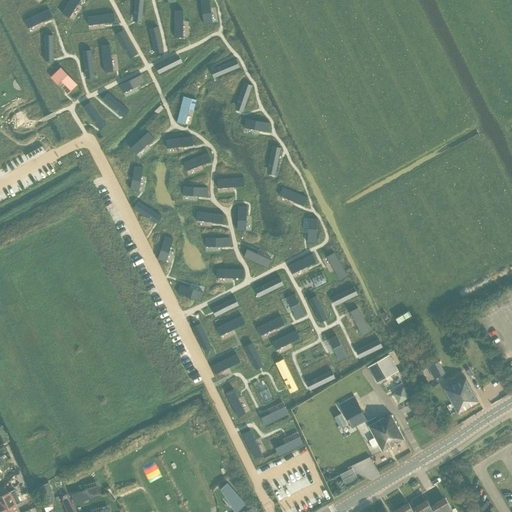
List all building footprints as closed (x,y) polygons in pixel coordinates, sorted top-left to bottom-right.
[(69,0),(62,12),(70,17),(78,3),(80,0),(69,0)] [(134,0),(133,19),(141,20),(143,0),(134,0)] [(209,0),(200,0),(203,23),(212,22),(209,0)] [(49,8),(25,20),(29,28),(43,21),(53,17),(49,8)] [(174,9),(173,36),(182,36),(183,9),(174,9)] [(113,11),(87,15),(88,24),(104,22),(115,20),(113,11)] [(157,26),(149,28),(154,51),(163,49),(157,26)] [(123,30),(115,34),(127,56),(135,51),(123,30)] [(54,35),(45,35),(45,57),(54,57),(54,35)] [(109,44),(101,45),(104,72),(113,71),(111,55),(109,44)] [(91,50),(82,51),(85,75),(94,74),(91,50)] [(177,54),(156,65),(160,73),(181,62),(177,54)] [(235,60),(213,69),(216,77),(225,74),(239,68),(235,60)] [(60,65),(53,71),(71,91),(78,85),(60,65)] [(141,74),(120,85),(124,93),(145,82),(141,74)] [(244,82),(236,105),(245,108),(253,85),(244,82)] [(184,92),(177,118),(186,121),(193,95),(184,92)] [(107,93),(101,100),(120,116),(126,109),(107,93)] [(90,102),(83,107),(97,127),(104,122),(90,102)] [(247,119),(246,128),(269,132),(270,123),(247,119)] [(145,131),(128,147),(135,154),(152,138),(145,131)] [(192,136),(165,139),(166,148),(193,145),(192,136)] [(272,146),(267,170),(276,172),(281,148),(272,146)] [(209,153),(184,162),(187,171),(212,161),(209,153)] [(42,168),(45,172),(56,166),(53,162),(42,168)] [(134,166),(130,189),(139,190),(143,167),(134,166)] [(244,177),(217,179),(217,188),(244,186),(244,177)] [(183,186),(183,195),(206,196),(206,187),(183,186)] [(283,187),(279,195),(304,206),(307,198),(283,187)] [(138,201),(133,209),(154,222),(159,214),(138,201)] [(238,207),(237,230),(246,230),(247,207),(238,207)] [(197,211),(196,220),(223,224),(224,215),(197,211)] [(309,219),(307,242),(316,243),(318,220),(309,219)] [(165,236),(158,258),(166,261),(173,239),(165,236)] [(230,237),(206,238),(207,247),(230,246),(230,237)] [(247,249),(243,257),(268,268),(272,260),(247,249)] [(337,252),(328,256),(340,280),(349,276),(337,252)] [(313,254),(288,266),(292,274),(317,262),(313,254)] [(217,269),(217,278),(244,278),(244,269),(217,269)] [(279,277),(257,288),(261,296),(283,285),(279,277)] [(181,284),(178,292),(200,300),(203,291),(181,284)] [(353,287),(334,297),(338,305),(357,295),(353,287)] [(294,294),(286,298),(296,319),(304,315),(294,294)] [(316,296),(308,300),(318,320),(326,316),(316,296)] [(235,297),(215,307),(219,315),(239,305),(235,297)] [(358,307),(349,311),(361,336),(369,332),(358,307)] [(244,314),(219,327),(223,335),(248,322),(244,314)] [(281,316),(256,327),(260,336),(285,324),(281,316)] [(200,323),(192,327),(202,347),(210,343),(200,323)] [(296,330),(272,342),(276,350),(300,338),(296,330)] [(337,336),(329,340),(339,361),(347,357),(337,336)] [(377,338),(356,349),(360,357),(381,346),(377,338)] [(253,343),(245,347),(254,367),(262,363),(253,343)] [(236,354),(211,366),(215,374),(240,362),(236,354)] [(388,355),(368,367),(377,383),(397,371),(388,355)] [(283,359),(275,363),(286,385),(294,381),(283,359)] [(435,362),(427,367),(434,380),(442,376),(435,362)] [(330,369),(307,381),(311,389),(334,377),(330,369)] [(459,382),(445,389),(457,413),(479,401),(466,378),(459,382)] [(409,385),(403,389),(407,397),(414,393),(409,385)] [(234,389),(226,393),(238,417),(246,413),(234,389)] [(403,389),(394,394),(399,402),(407,397),(403,389)] [(357,401),(342,410),(352,428),(367,420),(357,401)] [(285,406),(260,418),(264,426),(288,415),(285,406)] [(341,414),(335,417),(338,422),(340,426),(342,425),(346,423),(341,414)] [(375,417),(366,422),(382,451),(404,440),(391,415),(384,419),(384,418),(377,421),(375,417)] [(250,430),(242,434),(254,458),(262,454),(250,430)] [(299,436),(275,448),(279,456),(303,444),(299,436)] [(355,473),(352,468),(349,469),(339,474),(342,480),(355,473)] [(345,485),(358,479),(355,473),(342,480),(345,485)] [(53,493),(49,483),(41,486),(45,496),(46,499),(43,501),(45,506),(53,503),(53,493)] [(0,511),(19,511),(18,508),(16,504),(20,502),(17,496),(15,490),(0,496),(0,499),(4,509),(0,510),(0,511)] [(443,511),(449,511),(452,510),(445,498),(437,502),(443,511)] [(423,511),(433,511),(430,507),(430,506),(427,500),(419,505),(423,511)] [(443,511),(437,502),(430,506),(430,507),(433,511),(443,511)] [(402,511),(413,511),(412,509),(408,503),(400,508),(402,511)]
